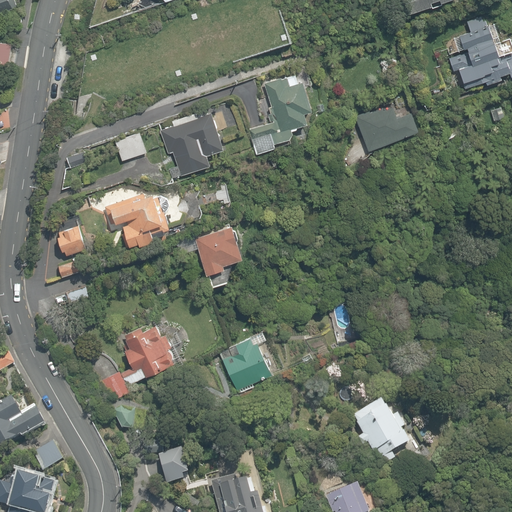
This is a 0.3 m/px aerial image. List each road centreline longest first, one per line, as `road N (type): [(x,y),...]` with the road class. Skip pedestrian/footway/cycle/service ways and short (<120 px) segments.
road 1 (residential): [(53,0),(19,202),(14,300)]
road 2 (residential): [(14,300),(100,477),(101,511)]
